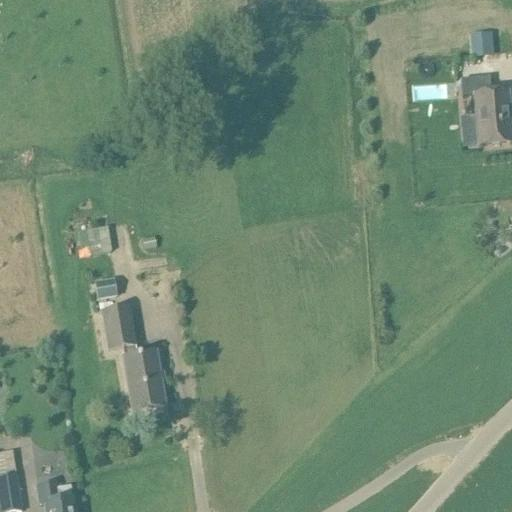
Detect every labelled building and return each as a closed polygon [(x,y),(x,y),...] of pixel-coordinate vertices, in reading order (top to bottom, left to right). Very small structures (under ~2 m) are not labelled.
[(489,80),(460,83),(462,99),(473,98),(478,149),(511,145),(511,136),(508,94),(490,95),(489,80)] [(107,230),(85,234),(89,258),(111,254),(107,230)] [(110,282),(90,288),(95,306),(115,300),(110,282)] [(100,313),(101,321),(107,355),(122,353),(123,361),(132,416),(165,411),(160,384),(165,383),(164,375),(159,375),(155,355),(137,358),(135,351),(137,350),(129,309),(100,313)] [(0,511),(21,511),(17,478),(16,478),(12,454),(0,455),(0,511)] [(45,511),(74,511),(73,501),(71,501),(70,489),(57,491),(56,486),(37,489),(40,507),(44,507),(45,511)]
